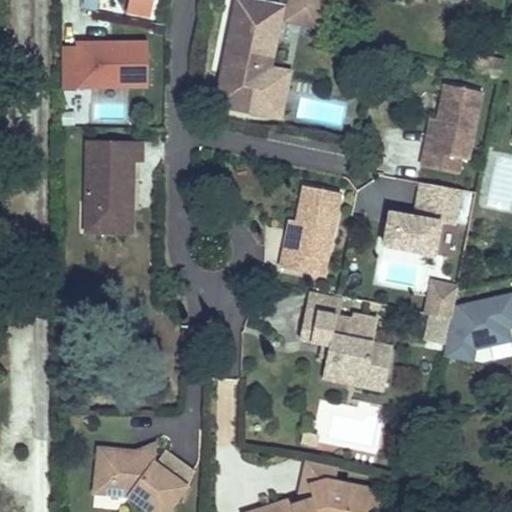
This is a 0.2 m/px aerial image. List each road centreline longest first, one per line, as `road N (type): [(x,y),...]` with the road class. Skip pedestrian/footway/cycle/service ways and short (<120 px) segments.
road 1 (unknown): [(26,0),(22,491)]
road 2 (residential): [(193,0),(182,37),(176,251)]
